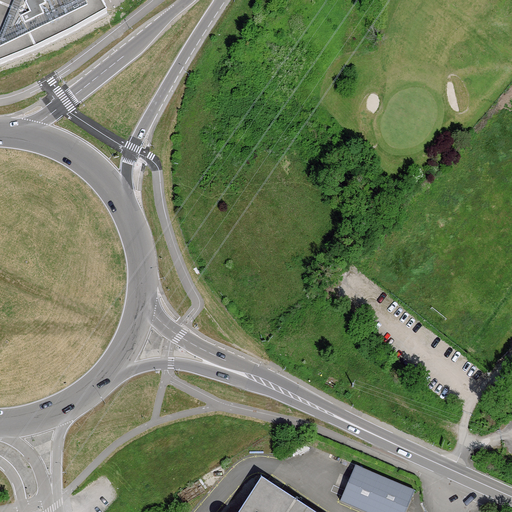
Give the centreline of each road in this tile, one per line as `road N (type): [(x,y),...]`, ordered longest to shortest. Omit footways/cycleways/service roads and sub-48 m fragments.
road 1 (primary): [(511,496),(250,376)]
road 2 (primary): [(124,205),(132,150),(220,0)]
road 3 (primary): [(189,0),(23,133)]
road 4 (primary): [(108,373),(168,363),(250,376)]
road 5 (primary): [(250,376),(176,333),(142,297)]
road 6 (primary): [(124,205),(84,158),(23,133)]
